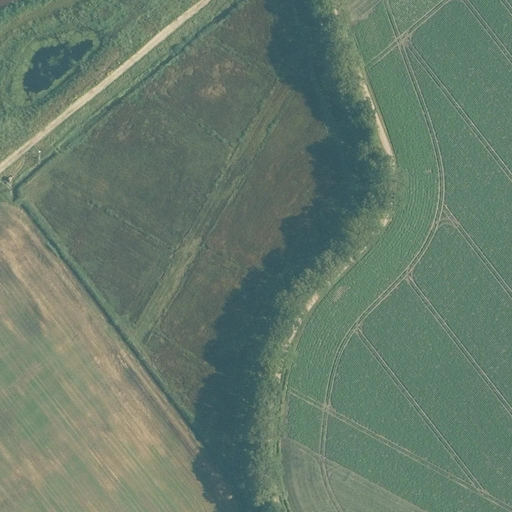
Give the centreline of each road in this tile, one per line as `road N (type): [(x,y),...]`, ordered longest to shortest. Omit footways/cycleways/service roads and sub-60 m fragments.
road 1 (track): [(275,511),(262,437),(298,311),(392,210),(388,156),(337,0)]
road 2 (track): [(0,165),(189,0)]
